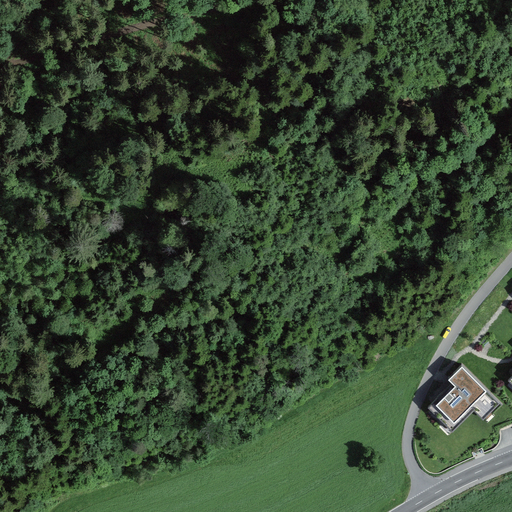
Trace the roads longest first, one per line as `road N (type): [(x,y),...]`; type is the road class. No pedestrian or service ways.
road 1 (track): [(0,71),(216,23),(282,0)]
road 2 (residential): [(511,258),(443,343),(415,403),(408,459),(428,496)]
